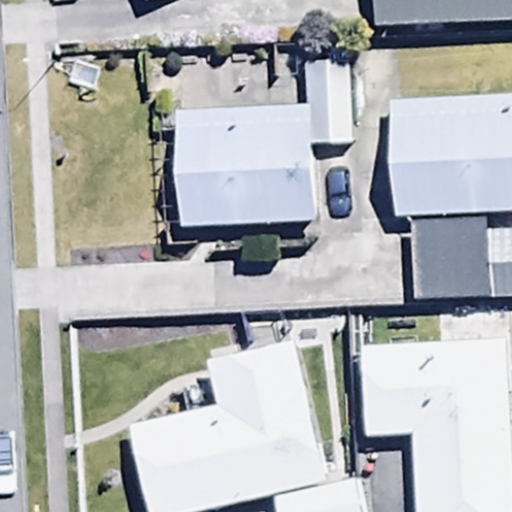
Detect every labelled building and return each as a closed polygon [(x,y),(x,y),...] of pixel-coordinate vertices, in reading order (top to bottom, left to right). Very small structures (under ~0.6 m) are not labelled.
[(143,0),(147,9),(167,0),(143,0)] [(511,0),(374,0),(376,36),(511,28),(511,0)] [(307,114),(176,119),(181,233),(319,228),(316,152),(354,150),(350,66),(305,68),(307,114)] [(511,102),(392,105),(394,223),(511,220),(511,102)] [(486,227),(414,230),(417,307),(511,303),(511,233),(486,235),(486,227)] [(215,511),(328,488),(298,346),(207,366),(217,415),(132,433),(148,511),(215,511)] [(511,511),(511,426),(508,346),(362,353),(366,443),(413,441),(415,511),(511,511)] [(359,511),(354,488),(274,506),(275,511),(359,511)]
